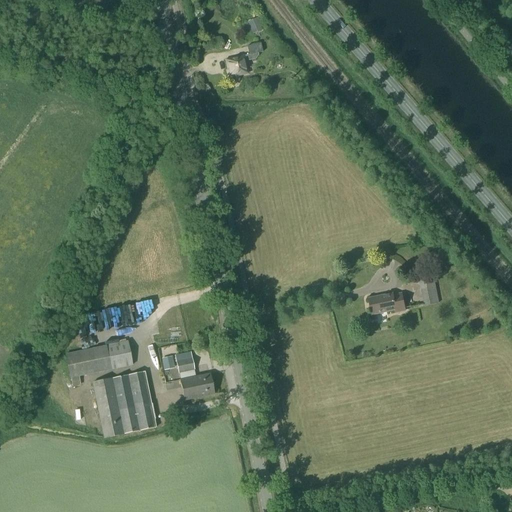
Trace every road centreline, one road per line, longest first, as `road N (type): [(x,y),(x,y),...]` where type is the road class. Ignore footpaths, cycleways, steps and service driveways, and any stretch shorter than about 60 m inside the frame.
road 1 (secondary): [(268,511),(159,0)]
road 2 (primary): [(511,229),(314,0)]
